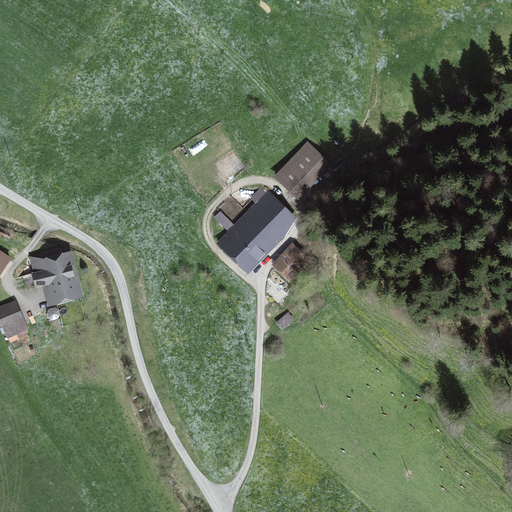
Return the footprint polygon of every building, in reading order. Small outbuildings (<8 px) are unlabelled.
[(295,190),(324,160),(307,145),(279,175),(295,190)] [(227,244),(249,265),(293,218),(267,193),(258,203),(257,202),(219,241),(225,247),(227,244)] [(225,204),(214,213),(226,227),(237,217),(225,204)] [(287,274),(304,255),(291,243),(274,262),(287,274)] [(34,274),(36,282),(50,278),(55,296),(78,290),(68,254),(66,254),(64,248),(33,256),(38,273),(34,274)] [(28,332),(26,327),(28,326),(15,298),(9,302),(10,304),(0,308),(0,313),(10,335),(17,332),(19,336),(28,332)] [(50,309),(48,313),(49,317),(53,319),(57,318),(59,314),(58,310),(54,308),(50,309)] [(282,328),(293,319),(288,313),(277,322),(282,328)]
